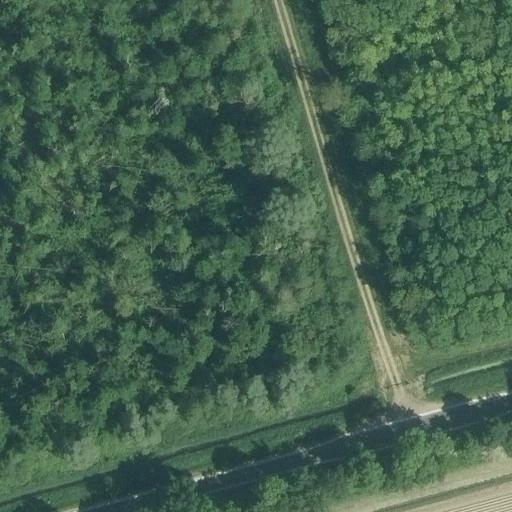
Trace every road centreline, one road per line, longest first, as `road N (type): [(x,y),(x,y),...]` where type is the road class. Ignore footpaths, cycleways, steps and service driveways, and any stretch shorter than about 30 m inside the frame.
road 1 (track): [(407,429),(278,0)]
road 2 (tertiary): [(107,511),(511,401)]
